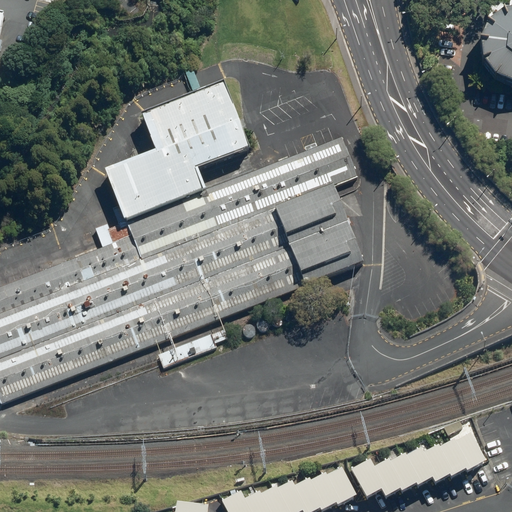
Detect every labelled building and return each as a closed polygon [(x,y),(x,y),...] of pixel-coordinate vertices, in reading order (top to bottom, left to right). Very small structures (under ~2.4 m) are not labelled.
[(511,96),(511,23),(507,23),(495,23),(488,26),(472,37),(464,57),(469,76),(479,93),(497,99),(509,97),(511,96)] [(164,152),(112,173),(125,206),(114,210),(120,225),(112,229),(110,225),(97,230),(105,250),(0,290),(0,397),(2,397),(6,406),(372,263),(342,187),(361,179),(346,139),(214,191),(207,172),(258,152),(232,87),(151,119),(164,152)] [(296,307),(242,328),(247,341),(301,320),(296,307)] [(159,356),(165,370),(221,350),(219,345),(230,341),(226,331),(159,356)] [(376,458),(356,467),(372,497),(387,488),(391,496),(406,488),(407,491),(422,482),(423,485),(438,477),(441,482),(456,473),(457,476),(472,468),(473,470),(492,459),(477,432),(462,441),(460,438),(446,446),(444,444),(430,451),(427,447),(412,454),(411,453),(396,460),(395,458),(380,466),(376,458)] [(247,490),(227,499),(233,511),(303,511),(308,509),(309,511),(316,511),(326,507),(328,509),(343,502),(344,504),(363,494),(348,467),(333,474),(332,472),(317,479),(316,477),(300,484),(298,479),(283,487),(282,485),(267,492),(266,490),(251,498),(247,490)] [(214,511),(215,507),(185,503),(183,511),(214,511)]
